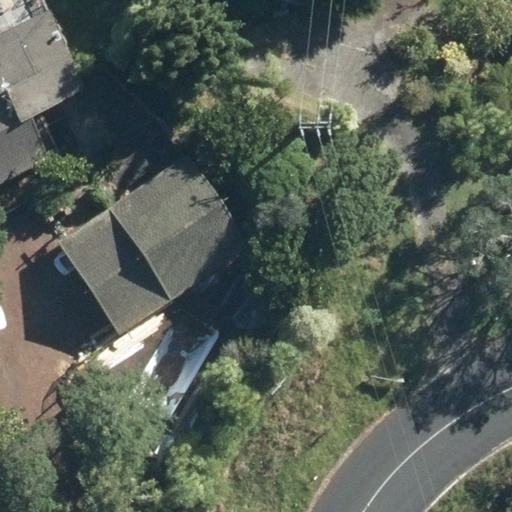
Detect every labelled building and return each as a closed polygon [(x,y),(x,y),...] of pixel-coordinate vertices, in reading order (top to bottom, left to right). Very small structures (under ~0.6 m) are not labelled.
[(262,0),(329,16),(333,0),(262,0)] [(511,0),(510,0),(495,67),(511,71),(511,0)] [(77,122),(70,104),(92,95),(61,18),(0,42),(0,186),(57,163),(45,136),(77,122)] [(174,303),(253,252),(193,158),(114,209),(174,303)] [(89,375),(12,369),(18,295),(0,293),(0,425),(85,432),(89,375)]
